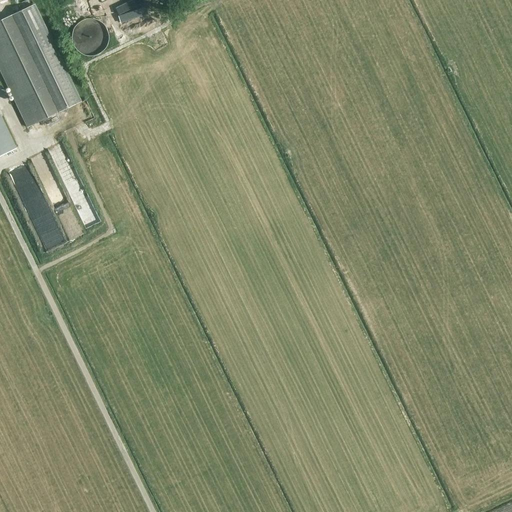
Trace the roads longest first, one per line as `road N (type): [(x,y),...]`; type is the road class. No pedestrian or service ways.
road 1 (track): [(152,511),(33,267)]
road 2 (track): [(36,271),(112,231),(66,130)]
